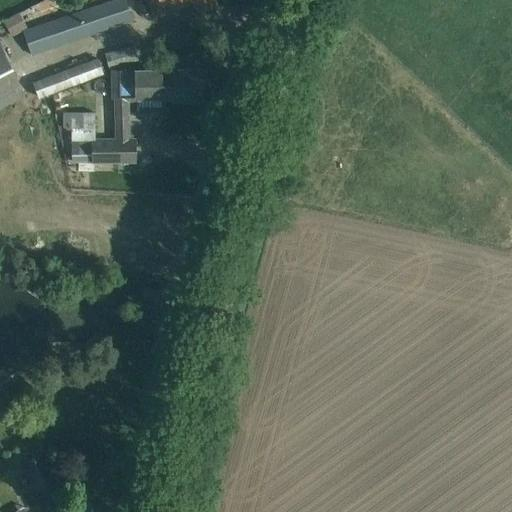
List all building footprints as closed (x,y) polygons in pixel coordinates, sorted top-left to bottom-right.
[(132,19),(125,0),(107,0),(21,29),(30,52),(132,19)] [(215,3),(214,0),(147,0),(155,17),(192,1),(197,11),(215,3)] [(138,60),(133,44),(104,53),(110,69),(138,60)] [(0,108),(25,96),(0,46),(0,108)] [(102,74),(97,58),(32,82),(38,98),(102,74)] [(173,99),(173,101),(202,100),(201,70),(161,71),(161,70),(135,70),(136,99),(173,99)] [(94,115),(63,116),(63,129),(70,129),(70,135),(71,162),(91,162),(134,162),(134,139),(129,139),(114,139),(95,140),(95,134),(94,115)] [(145,282),(141,297),(155,300),(154,303),(161,305),(166,288),(145,282)] [(57,477),(43,451),(21,463),(35,489),(57,477)]
